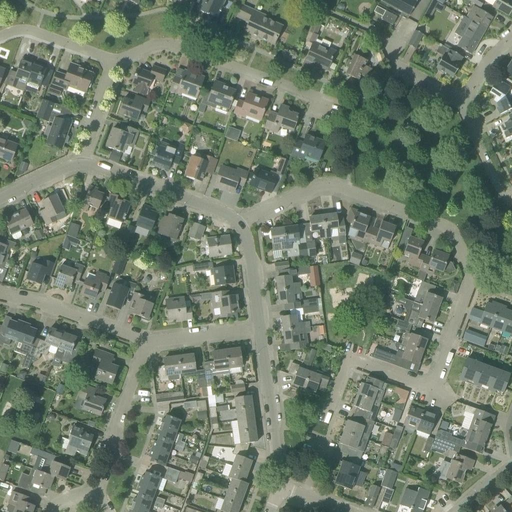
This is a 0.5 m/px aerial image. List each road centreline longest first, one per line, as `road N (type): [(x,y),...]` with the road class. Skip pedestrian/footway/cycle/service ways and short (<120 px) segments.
road 1 (residential): [(324,419),(345,357),(433,386),(470,272),(461,248),(447,226),(332,183),(239,222)]
road 2 (residential): [(345,112),(174,45),(108,54)]
road 3 (residential): [(81,164),(239,222)]
road 4 (residential): [(96,493),(145,341)]
road 5 (residential): [(260,328),(279,485)]
road 6 (residential): [(145,341),(0,294)]
road 7 (unknown): [(57,503),(19,493),(5,475),(29,391)]
road 8 (residential): [(396,67),(383,38),(300,0)]
